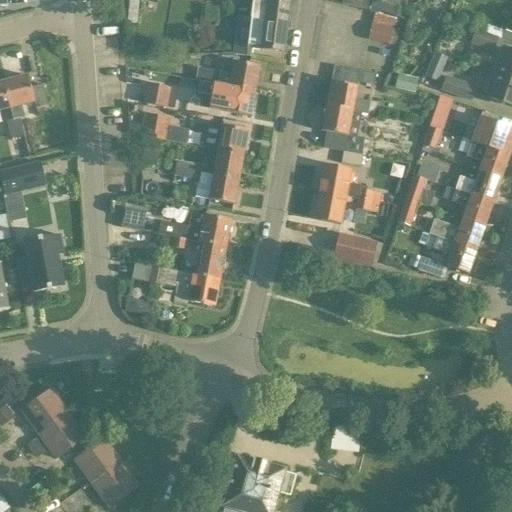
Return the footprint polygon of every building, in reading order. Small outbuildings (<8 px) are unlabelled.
[(235,17),(231,55),(250,58),(251,49),(282,53),(288,3),(266,0),(264,0),(251,0),(250,19),(235,17)] [(366,11),(368,1),(365,0),(342,0),(341,5),(366,11)] [(372,0),(372,4),(370,8),(369,11),(375,13),(376,10),(395,17),(400,0),(372,0)] [(396,19),(374,14),(371,24),(367,40),(394,46),(398,30),(393,29),(396,19)] [(493,73),(504,77),(511,79),(511,44),(501,41),(498,39),(498,38),(475,29),(469,45),(492,53),(493,51),(500,53),(493,73)] [(511,32),(505,30),(501,41),(511,44),(511,32)] [(437,82),(447,58),(434,53),(424,77),(437,82)] [(139,59),(124,56),(124,69),(136,71),(139,59)] [(228,87),(254,92),(258,67),(233,62),(231,75),(219,73),(218,77),(218,78),(216,85),(228,87)] [(375,74),(333,66),(330,82),(326,107),(360,114),(367,115),(372,116),(376,103),(354,99),(356,87),(356,82),(373,85),(375,74)] [(511,79),(504,77),(493,73),(484,97),(511,106),(511,79)] [(415,92),(417,79),(397,75),(394,88),(415,92)] [(9,108),(12,119),(19,118),(24,116),(21,105),(33,102),(35,109),(48,106),(42,85),(30,88),(27,76),(2,83),(8,108),(9,108)] [(249,117),(254,92),(228,87),(216,85),(218,78),(207,76),(205,83),(203,82),(201,89),(212,91),(208,109),(224,111),(224,112),(249,117)] [(439,91),(470,102),(475,87),(444,77),(439,91)] [(2,83),(0,82),(0,110),(8,108),(2,83)] [(165,109),(168,88),(145,84),(141,105),(165,109)] [(323,148),(342,152),(362,155),(389,161),(390,155),(367,151),(370,139),(356,137),(360,114),(326,107),(321,132),(326,133),(323,148)] [(511,129),(496,124),(498,119),(481,113),(471,141),(508,154),(511,143),(511,129)] [(165,141),(169,119),(144,114),(140,137),(165,141)] [(433,115),(429,127),(429,128),(440,132),(442,132),(446,119),(433,115)] [(19,118),(12,119),(6,121),(10,139),(24,136),(19,118)] [(219,140),(217,150),(242,155),(246,131),(203,123),(201,136),(219,140)] [(440,132),(429,128),(429,127),(427,127),(421,145),(435,150),(440,132)] [(482,162),(478,171),(500,179),(508,154),(471,141),(462,138),(457,151),(467,154),(466,157),(482,162)] [(242,155),(217,150),(212,175),(238,180),(242,155)] [(360,167),(362,155),(342,152),(340,164),(360,167)] [(202,166),(176,161),(174,168),(201,173),(202,166)] [(51,164),(10,172),(14,196),(56,186),(51,164)] [(323,165),(318,193),(351,199),(356,199),(379,204),(380,193),(366,191),(366,187),(348,184),(350,170),(323,165)] [(416,177),(427,181),(435,184),(439,172),(420,165),(416,177)] [(233,205),(238,180),(212,175),(201,173),(174,168),(174,169),(173,175),(173,176),(198,181),(198,184),(210,186),(208,201),(233,205)] [(458,179),(454,191),(491,204),(500,179),(478,171),(474,184),(458,179)] [(427,181),(416,177),(412,176),(405,199),(418,203),(422,190),(424,191),(427,181)] [(483,227),(491,204),(454,191),(445,187),(441,198),(466,207),(462,219),(483,227)] [(350,203),(351,199),(318,193),(313,220),(340,225),(344,202),(350,203)] [(356,199),(354,209),(377,213),(379,204),(356,199)] [(418,203),(405,199),(396,223),(410,227),(418,203)] [(127,209),(123,228),(145,233),(149,213),(127,209)] [(158,235),(164,237),(187,241),(203,244),(225,248),(230,220),(191,213),(188,228),(161,222),(158,235)] [(432,222),(428,234),(475,251),(483,227),(462,219),(458,231),(432,222)] [(475,251),(428,234),(421,232),(417,244),(434,249),(434,250),(450,255),(446,267),(467,275),(475,251)] [(372,254),(376,243),(338,234),(332,260),(374,270),(377,258),(374,257),(374,255),(372,254)] [(185,251),(187,241),(164,237),(162,245),(185,251)] [(65,243),(27,248),(36,299),(66,295),(61,263),(67,262),(65,243)] [(203,244),(197,275),(219,279),(225,248),(203,244)] [(0,263),(0,309),(11,308),(6,263),(0,263)] [(175,288),(172,304),(187,307),(188,302),(214,307),(219,279),(197,275),(192,274),(151,267),(149,277),(148,283),(175,288)] [(151,304),(133,301),(130,314),(148,317),(151,304)] [(20,411),(39,436),(68,415),(50,389),(20,411)] [(56,459),(85,437),(68,415),(39,436),(56,459)] [(25,446),(34,458),(44,450),(36,439),(25,446)] [(73,460),(91,485),(121,463),(103,439),(73,460)] [(272,511),(278,495),(290,498),(296,475),(284,472),(285,470),(282,469),(282,470),(268,466),(268,465),(252,460),(252,461),(238,457),(235,456),(234,459),(222,505),(221,505),(220,508),(222,509),(221,511),(272,511)] [(138,487),(121,463),(91,485),(108,509),(138,487)]
